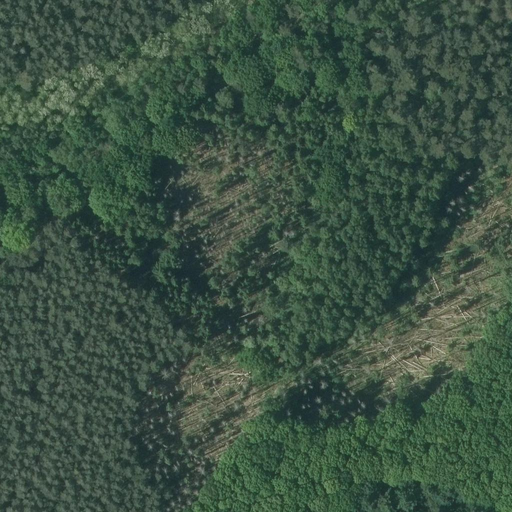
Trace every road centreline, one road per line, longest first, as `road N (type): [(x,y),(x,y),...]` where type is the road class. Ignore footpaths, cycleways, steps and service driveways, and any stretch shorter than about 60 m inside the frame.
road 1 (unknown): [(319,0),(157,154),(0,280)]
road 2 (track): [(288,0),(149,140),(0,259)]
